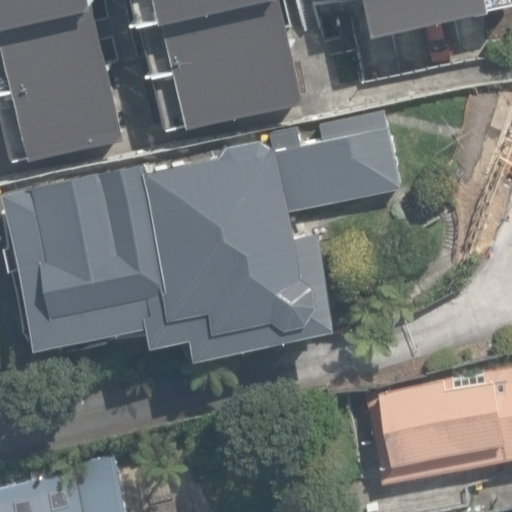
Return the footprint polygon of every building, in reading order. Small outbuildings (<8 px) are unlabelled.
[(0,0),(0,132),(8,171),(137,144),(107,0),(0,0)] [(146,0),(172,124),(308,96),(287,0),(146,0)] [(372,0),(378,26),(495,0),(372,0)] [(198,331),(201,351),(342,324),(324,227),(300,232),(295,204),(405,183),(393,120),(390,121),(387,105),(323,118),(326,134),(304,138),(301,122),(273,128),(275,139),(265,133),(230,141),(223,151),(155,168),(153,155),(37,177),(38,180),(12,185),(42,340),(153,319),(156,338),(198,331)] [(511,362),(370,389),(386,478),(511,453),(511,362)] [(131,511),(118,451),(75,461),(76,467),(0,483),(0,511),(131,511)]
